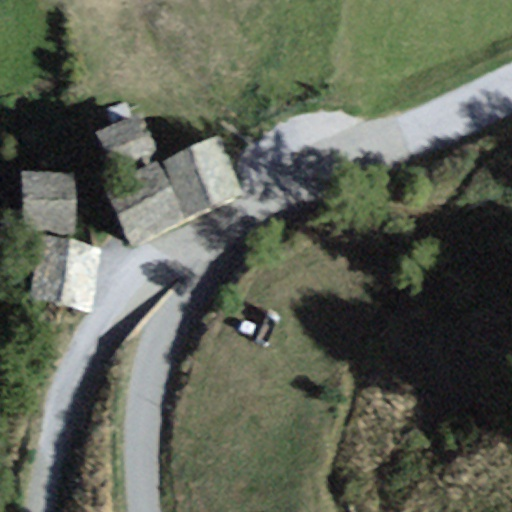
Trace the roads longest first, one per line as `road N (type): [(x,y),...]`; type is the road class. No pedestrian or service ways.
road 1 (unclassified): [(225,257),(156,276),(86,369),(36,511)]
road 2 (unclassified): [(511,90),(356,162),(225,257)]
road 3 (unclassified): [(225,257),(162,340),(145,405),(143,511)]
